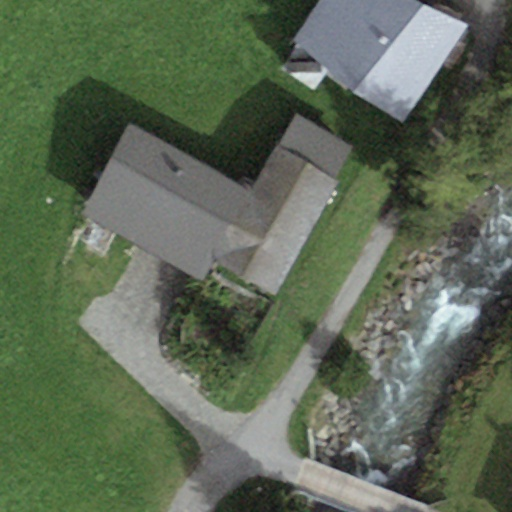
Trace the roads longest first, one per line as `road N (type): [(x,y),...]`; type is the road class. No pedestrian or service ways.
road 1 (track): [(505,0),(492,46),(247,452)]
road 2 (track): [(247,452),(397,511)]
